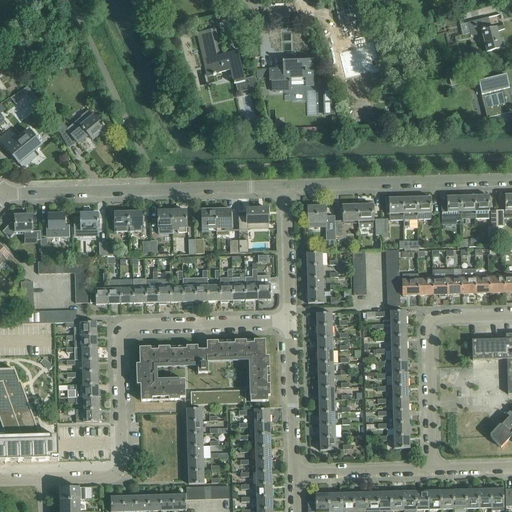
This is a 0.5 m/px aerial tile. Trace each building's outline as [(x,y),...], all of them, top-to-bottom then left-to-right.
[(43,0),(24,0),(29,10),(45,2),(43,0)] [(491,29),(488,17),(468,23),(471,34),(481,32),(487,53),(505,48),(502,39),(499,40),(497,32),(504,29),(503,26),(491,29)] [(210,30),(197,33),(202,55),(204,54),(207,63),(204,64),(207,77),(216,75),(215,74),(221,73),(220,69),(230,67),(230,71),(234,84),(235,84),(237,92),(257,88),(255,76),(244,79),(237,51),(237,50),(229,52),(230,53),(221,55),(218,41),(215,29),(210,30)] [(341,53),(339,53),(345,78),(361,74),(360,72),(369,70),(370,74),(380,71),(373,42),(363,44),(364,49),(355,51),(354,49),(352,50),(352,48),(340,51),(341,53)] [(80,51),(77,43),(71,46),(75,54),(80,51)] [(291,91),(291,80),(306,80),(306,86),(313,86),(312,60),(282,61),(282,63),(283,63),(283,69),(269,70),(269,81),(270,81),(270,84),(271,84),(272,91),(291,91)] [(511,70),(477,79),(481,95),(483,95),(487,111),(485,111),(487,118),(511,111),(511,70)] [(331,99),(331,89),(323,90),(326,90),(326,91),(328,91),(328,90),(331,90),(331,113),(334,113),(335,115),(335,105),(334,105),(334,99),(331,99)] [(252,94),(240,95),(242,121),(254,120),(252,94)] [(64,126),(58,130),(69,148),(77,143),(79,145),(79,144),(88,136),(92,140),(105,129),(97,119),(90,110),(83,116),(68,128),(65,126),(64,126)] [(0,140),(22,168),(27,163),(36,156),(33,152),(41,145),(29,131),(16,141),(9,133),(0,140)] [(497,211),(497,227),(504,227),(504,219),(511,218),(511,195),(505,195),(505,210),(497,211)] [(461,197),(461,218),(475,218),(475,196),(461,197)] [(475,196),(475,218),(475,219),(489,219),(489,212),(489,196),(475,196)] [(417,198),(417,214),(417,220),(431,220),(431,197),(417,198)] [(447,206),(442,206),(442,223),(442,226),(457,225),(456,222),(461,222),(461,218),(461,197),(447,197),(447,206)] [(403,220),(403,198),(389,199),(389,215),(389,221),(403,220)] [(417,198),(403,198),(403,220),(403,228),(410,228),(410,220),(417,220),(417,214),(417,198)] [(358,222),(358,205),(342,206),(343,223),(358,222)] [(373,205),(358,205),(358,222),(358,228),(373,228),(373,222),(373,205)] [(335,241),(335,237),(335,221),(335,216),(326,217),(326,206),(308,206),(308,208),(305,208),(305,215),(308,215),(308,224),(317,224),(317,228),(325,228),(326,241),(335,241)] [(230,209),(216,210),(216,229),(217,236),(229,236),(229,232),(231,232),(230,209)] [(246,216),(238,217),(239,231),(247,230),(247,229),(268,228),(268,226),(268,209),(246,209),(246,216)] [(216,229),(216,210),(201,210),(202,233),(208,232),(208,230),(216,229)] [(172,211),(158,212),(158,229),(158,235),(173,235),(172,231),(172,211)] [(186,211),(172,211),(172,231),(177,230),(178,234),(187,233),(187,228),(186,211)] [(142,212),(128,213),(128,233),(142,232),(142,212)] [(80,218),(73,218),(74,233),(80,233),(80,232),(98,231),(98,213),(80,214),(80,218)] [(114,233),(128,233),(128,213),(114,213),(114,233)] [(48,229),(47,229),(47,237),(69,237),(70,237),(70,226),(64,226),(64,214),(48,214),(48,229)] [(40,232),(33,233),(32,215),(14,215),(15,223),(11,223),(2,232),(9,239),(14,233),(23,233),(23,244),(36,244),(36,241),(41,241),(41,239),(40,232)] [(204,240),(195,240),(195,254),(195,255),(204,255),(204,240)] [(230,254),(239,254),(239,253),(239,241),(230,241),(230,254)] [(248,241),(239,241),(239,253),(248,253),(248,241)] [(151,255),(151,242),(142,242),(143,255),(151,255)] [(107,256),(107,243),(99,243),(99,257),(107,256)] [(107,243),(107,256),(116,256),(115,243),(107,243)] [(0,263),(5,259),(14,268),(19,264),(0,245),(0,263)] [(306,253),(307,267),(323,266),(322,253),(313,253),(306,253)] [(86,261),(80,262),(81,274),(75,274),(75,280),(87,280),(86,261)] [(68,274),(75,274),(81,274),(80,262),(68,262),(68,274)] [(307,279),(323,279),(323,266),(307,267),(307,279)] [(245,301),(258,301),(257,270),(252,270),(252,277),(245,278),(245,301)] [(440,270),(432,271),(433,296),(439,296),(439,298),(447,297),(447,295),(448,295),(447,277),(447,271),(447,270),(440,270)] [(454,270),(447,271),(447,277),(448,295),(462,295),(461,277),(454,277),(454,270)] [(476,270),(461,270),(461,277),(462,295),(464,295),(464,298),(469,298),(469,295),(476,294),(476,277),(476,270)] [(208,302),(207,286),(207,271),(202,271),(202,279),(195,279),(196,303),(208,302)] [(418,278),(419,296),(433,296),(432,271),(432,278),(424,278),(424,280),(419,280),(418,278)] [(240,278),(232,279),(233,301),(233,304),(241,304),(241,301),(245,301),(245,278),(244,274),(240,274),(240,278)] [(270,276),(257,277),(258,301),(271,300),(270,294),(278,294),(278,278),(270,279),(270,276)] [(490,294),(490,276),(476,277),(476,294),(490,294)] [(496,276),(490,276),(490,294),(505,294),(504,276),(496,276)] [(419,296),(418,278),(402,279),(403,297),(419,296)] [(183,287),(183,303),(196,303),(195,279),(182,280),(183,287)] [(227,279),(220,279),(220,286),(220,304),(228,304),(228,302),(233,301),(232,279),(227,279)] [(307,279),(307,292),(323,291),(323,279),(307,279)] [(109,305),(121,305),(121,289),(120,280),(108,281),(108,282),(108,289),(109,305)] [(121,305),(133,304),(133,288),(133,280),(120,280),(121,289),(121,305)] [(133,304),(146,304),(145,288),(145,281),(145,280),(133,280),(133,288),(133,304)] [(165,281),(158,281),(158,288),(158,304),(159,304),(159,306),(166,305),(166,303),(171,303),(170,287),(170,280),(165,281)] [(11,281),(10,281),(5,287),(8,291),(14,285),(11,281)] [(153,281),(145,281),(145,288),(146,304),(146,306),(154,306),(154,304),(158,304),(158,288),(158,281),(153,281)] [(220,304),(220,286),(207,286),(208,302),(220,302),(220,304)] [(171,303),(183,303),(183,287),(170,287),(171,303)] [(96,305),(109,305),(108,289),(95,290),(96,304),(96,305)] [(323,291),(307,292),(308,304),(324,304),(323,291)] [(22,325),(28,324),(28,313),(34,312),(33,306),(21,307),(22,325)] [(406,311),(390,312),(390,317),(390,325),(406,324),(406,311)] [(40,312),(34,312),(28,313),(28,324),(40,324),(40,312)] [(317,327),(332,326),(332,313),(316,314),(317,327)] [(97,336),(96,322),(76,323),(70,323),(65,323),(65,329),(74,328),(74,336),(97,336)] [(406,324),(390,325),(391,337),(406,337),(406,324)] [(317,339),(332,339),(332,326),(317,327),(317,339)] [(472,341),(472,361),(506,360),(508,395),(511,394),(511,334),(507,335),(507,340),(472,341)] [(74,336),(66,336),(66,341),(74,341),(74,349),(82,348),(97,348),(97,336),(74,336)] [(406,337),(391,337),(391,350),(407,349),(406,337)] [(317,352),(333,351),(332,339),(317,339),(317,352)] [(198,354),(198,347),(139,348),(140,365),(136,365),(137,385),(140,385),(141,402),(180,401),(180,398),(185,398),(185,380),(179,380),(179,383),(154,384),(154,365),(198,364),(198,374),(208,373),(208,360),(252,358),(253,396),(250,396),(250,402),(268,402),(268,396),(270,396),(269,357),(266,357),(265,341),(207,342),(207,353),(198,354)] [(75,361),(82,361),(97,360),(97,348),(82,348),(74,349),(66,349),(66,354),(74,353),(75,361)] [(407,349),(391,350),(392,362),(407,362),(407,349)] [(318,364),(333,364),(333,351),(317,352),(318,364)] [(49,363),(45,359),(40,363),(45,367),(49,363)] [(82,361),(82,373),(98,373),(97,360),(82,361)] [(407,362),(392,362),(392,374),(407,374),(407,362)] [(318,376),(333,376),(333,364),(318,364),(318,376)] [(0,462),(5,462),(5,463),(6,463),(6,462),(18,462),(18,463),(19,463),(19,462),(31,461),(31,462),(32,462),(32,461),(44,461),(44,462),(45,462),(45,461),(58,460),(58,462),(59,462),(59,451),(58,438),(58,437),(44,437),(42,437),(42,436),(38,437),(33,422),(36,421),(36,420),(34,420),(20,382),(19,382),(15,370),(0,370),(0,462)] [(82,373),(83,386),(98,385),(98,373),(82,373)] [(407,374),(392,374),(392,387),(408,386),(407,374)] [(318,389),(334,388),(333,376),(318,376),(318,389)] [(98,385),(83,386),(67,386),(67,391),(75,391),(76,398),(83,398),(98,398),(100,398),(100,390),(98,390),(98,385)] [(408,386),(392,387),(393,399),(408,399),(408,386)] [(319,401),(334,401),(334,388),(318,389),(319,401)] [(246,405),(246,391),(190,392),(191,406),(246,405)] [(83,404),(83,410),(99,410),(101,410),(101,402),(99,402),(98,398),(83,398),(76,398),(67,399),(68,403),(76,403),(76,405),(81,404),(81,403),(83,403),(83,404)] [(408,399),(393,399),(393,412),(408,411),(408,399)] [(319,414),(334,413),(334,401),(319,401),(319,414)] [(511,408),(506,415),(509,417),(501,425),(499,425),(490,435),(490,438),(501,448),(510,438),(511,439),(511,408)] [(202,409),(186,409),(187,422),(202,422),(202,409)] [(83,410),(76,411),(76,415),(76,424),(84,423),(99,423),(101,423),(101,414),(99,415),(99,410),(83,410)] [(254,410),(254,423),(270,423),(269,410),(254,410)] [(408,411),(393,412),(393,424),(409,424),(408,411)] [(319,426),(335,426),(334,413),(319,414),(319,426)] [(187,435),(203,435),(202,422),(187,422),(187,435)] [(270,435),(270,423),(254,423),(255,436),(270,435)] [(409,424),(393,424),(394,437),(409,436),(409,424)] [(320,439),(335,438),(335,426),(319,426),(320,439)] [(187,447),(203,447),(203,435),(187,435),(187,447)] [(270,435),(255,436),(255,448),(271,448),(270,435)] [(409,436),(394,437),(394,450),(410,449),(409,436)] [(335,438),(320,439),(320,452),(335,451),(335,438)] [(203,447),(187,447),(188,460),(203,459),(211,459),(210,454),(210,447),(203,447)] [(271,460),(271,448),(255,448),(255,460),(271,460)] [(188,472),(204,472),(203,459),(188,460),(188,472)] [(271,472),(271,460),(255,460),(256,473),(271,472)] [(188,472),(189,485),(204,485),(204,472),(188,472)] [(272,485),(271,472),(256,473),(256,485),(272,485)] [(272,497),(272,485),(256,485),(257,498),(272,497)] [(80,488),(59,489),(60,501),(80,501),(86,500),(85,488),(80,488)] [(465,491),(466,509),(478,509),(478,490),(465,491)] [(478,490),(478,509),(491,509),(490,490),(478,490)] [(503,490),(490,490),(491,509),(491,511),(504,511),(504,508),(503,490)] [(441,510),(440,491),(428,492),(428,510),(441,510)] [(440,491),(441,510),(453,510),(453,491),(440,491)] [(453,491),(453,510),(466,509),(465,491),(453,491)] [(415,492),(403,493),(403,511),(415,511),(416,511),(415,492)] [(428,510),(428,492),(415,492),(416,511),(428,510)] [(378,511),(378,493),(365,494),(365,511),(378,511)] [(390,493),(378,493),(378,511),(390,511),(391,511),(390,493)] [(403,511),(403,493),(390,493),(391,511),(403,511)] [(340,511),(340,494),(328,495),(328,511),(340,511)] [(353,511),(353,494),(340,494),(340,511),(353,511)] [(365,511),(365,494),(353,494),(353,511),(365,511)] [(173,511),(173,495),(160,496),(161,511),(173,511)] [(187,511),(186,501),(186,495),(173,495),(173,511),(187,511)] [(328,511),(328,495),(315,495),(315,501),(307,501),(307,511),(328,511)] [(148,511),(148,496),(136,497),(136,511),(148,511)] [(155,511),(161,511),(160,496),(148,496),(148,511),(155,511)] [(123,511),(123,497),(110,498),(110,511),(123,511)] [(136,511),(136,497),(123,497),(123,511),(136,511)] [(272,510),(272,497),(257,498),(257,510),(272,510)] [(80,511),(80,501),(60,501),(60,511),(80,511)]
